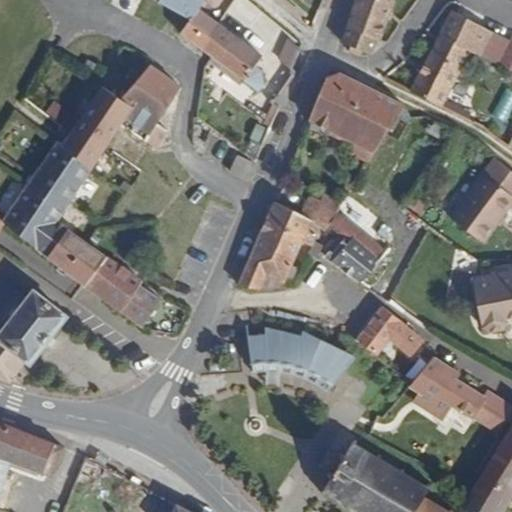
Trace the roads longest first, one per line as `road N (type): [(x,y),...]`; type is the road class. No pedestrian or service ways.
road 1 (residential): [(68,0),(185,61),(195,85),(180,140),(186,155),(259,202)]
road 2 (residential): [(259,202),(145,434)]
road 3 (residential): [(345,0),(259,202)]
road 4 (secondary): [(0,401),(145,434)]
